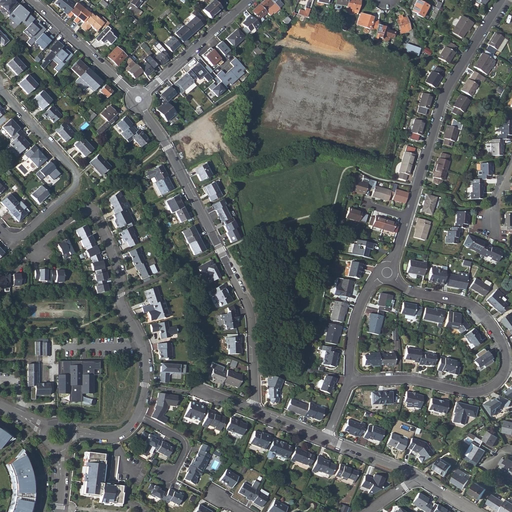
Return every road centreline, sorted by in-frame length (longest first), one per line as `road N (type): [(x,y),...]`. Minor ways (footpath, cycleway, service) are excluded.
road 1 (residential): [(138,99),(249,308),(253,410)]
road 2 (residential): [(349,381),(472,393),(488,390),(506,370),(503,344),(478,311),(402,287),(387,273)]
road 3 (residential): [(34,248),(89,204),(144,356),(136,417)]
road 4 (residential): [(407,217),(447,87),(500,0)]
road 5 (residential): [(138,99),(248,0)]
road 6 (residential): [(31,0),(138,99)]
road 7 (residential): [(349,381),(356,313),(387,273)]
